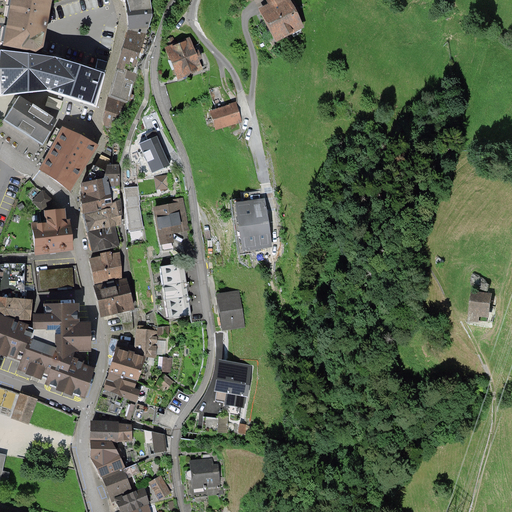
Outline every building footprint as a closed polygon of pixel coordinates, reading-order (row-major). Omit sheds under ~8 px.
[(0,0),(0,44),(3,45),(29,50),(32,50),(36,49),(39,44),(48,4),(48,0),(0,0)] [(119,0),(120,0),(125,3),(128,27),(129,31),(145,33),(147,33),(150,16),(148,0),(119,0)] [(266,0),(270,5),(259,10),(275,40),(300,27),(285,0),(266,0)] [(129,31),(124,42),(116,68),(125,70),(133,72),(139,46),(141,47),(145,33),(129,31)] [(171,38),(165,41),(167,46),(174,43),(171,38)] [(179,76),(199,68),(195,58),(188,41),(168,50),(179,76)] [(0,97),(46,91),(95,107),(104,75),(53,59),(4,52),(0,51),(0,97)] [(97,59),(95,68),(105,71),(107,62),(97,59)] [(128,102),(136,73),(133,72),(125,70),(124,72),(124,74),(116,72),(109,97),(116,99),(123,101),(128,102)] [(48,97),(45,106),(59,111),(62,101),(48,97)] [(116,101),(108,99),(104,117),(104,126),(113,126),(115,119),(123,101),(116,99),(116,100),(116,101)] [(226,99),(213,102),(218,128),(238,123),(235,107),(228,108),(226,99)] [(18,101),(4,124),(31,141),(42,147),(56,124),(18,101)] [(97,147),(60,129),(42,165),(40,170),(69,193),(97,147)] [(147,172),(163,168),(157,143),(141,148),(147,172)] [(93,168),(80,185),(81,194),(80,194),(82,215),(82,218),(114,211),(116,214),(120,214),(118,166),(107,167),(105,173),(93,168)] [(124,168),(125,182),(137,180),(135,168),(124,168)] [(166,177),(155,178),(156,189),(167,187),(166,177)] [(135,188),(124,190),(126,204),(126,207),(125,207),(129,230),(141,228),(135,188)] [(42,191),(32,201),(42,211),(52,201),(42,191)] [(241,250),(267,246),(258,193),(242,195),(243,205),(234,207),(241,250)] [(187,229),(182,199),(174,201),(175,205),(154,209),(160,244),(171,242),(169,233),(184,230),(187,229)] [(32,226),(35,253),(40,253),(70,250),(67,222),(63,223),(62,211),(45,213),(46,224),(32,226)] [(114,211),(82,218),(83,219),(87,233),(117,225),(119,225),(116,214),(114,211)] [(89,241),(91,251),(121,245),(117,225),(87,233),(89,241)] [(89,260),(94,285),(120,280),(117,251),(100,255),(100,256),(101,258),(89,260)] [(182,264),(159,267),(167,319),(190,316),(188,302),(190,300),(191,299),(188,296),(186,288),(187,286),(189,285),(186,282),(184,269),(185,268),(186,267),(182,264)] [(4,265),(0,265),(0,315),(28,320),(30,301),(23,301),(23,296),(23,291),(24,265),(4,265)] [(40,289),(73,286),(71,270),(39,273),(40,289)] [(94,287),(100,316),(117,312),(131,309),(124,280),(94,287)] [(492,294),(471,292),(468,322),(479,323),(479,318),(489,319),(492,294)] [(242,326),(237,294),(216,297),(219,313),(222,329),(242,326)] [(31,323),(29,328),(0,317),(0,352),(21,360),(18,369),(47,380),(45,384),(82,397),(91,370),(88,369),(87,324),(76,325),(75,306),(44,307),(44,316),(34,317),(31,323)] [(112,361),(108,373),(134,381),(140,363),(145,363),(147,357),(154,358),(154,355),(165,355),(165,341),(155,341),(155,334),(137,333),(134,344),(129,343),(118,341),(112,361)] [(248,368),(220,364),(214,401),(231,404),(242,406),(248,368)] [(134,381),(108,373),(104,386),(103,389),(121,396),(134,401),(138,392),(132,390),(134,381)] [(121,396),(103,389),(102,389),(96,407),(94,411),(115,415),(121,396)] [(28,397),(20,394),(12,418),(29,424),(37,400),(28,397)] [(135,409),(132,420),(141,423),(144,411),(135,409)] [(154,425),(173,429),(179,416),(166,410),(164,415),(157,413),(154,425)] [(203,417),(202,431),(218,432),(219,419),(203,417)] [(90,442),(110,443),(117,442),(117,427),(116,425),(104,424),(91,424),(90,442)] [(246,425),(239,425),(238,433),(245,434),(246,425)] [(128,428),(117,427),(117,442),(117,443),(131,441),(131,428),(128,428)] [(110,443),(90,442),(90,449),(90,458),(100,477),(120,470),(123,468),(110,443)] [(203,488),(220,486),(217,465),(213,465),(212,459),(200,461),(189,462),(190,471),(187,473),(185,475),(185,477),(188,479),(192,480),(193,487),(203,486),(203,488)] [(112,502),(115,500),(131,493),(120,470),(100,477),(103,480),(112,502)] [(159,476),(149,483),(159,499),(170,493),(159,476)] [(131,493),(115,500),(116,502),(120,511),(130,511),(148,505),(142,489),(131,493)]
